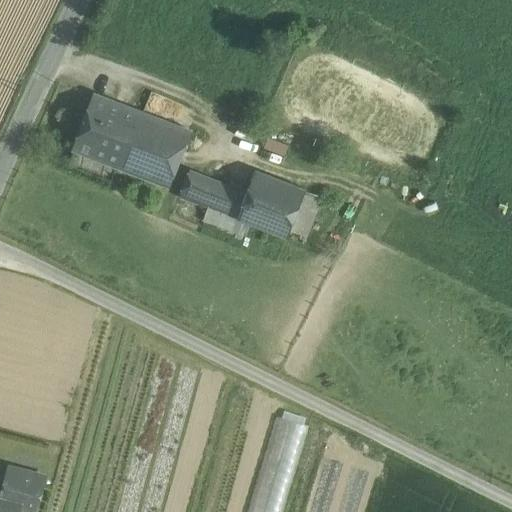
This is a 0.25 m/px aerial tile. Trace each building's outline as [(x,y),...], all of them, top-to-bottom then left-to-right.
[(128,108),(95,95),(75,149),(108,161),(128,108)] [(189,131),(128,108),(108,161),(169,185),(189,131)] [(289,146),(268,138),(265,148),(285,156),(289,146)] [(247,192),(189,169),(179,195),(207,206),(237,218),(247,192)] [(247,192),(237,218),(250,223),(287,237),(306,190),(256,170),(247,192)] [(306,190),(287,237),(303,243),(322,196),(306,190)] [(237,218),(207,206),(203,218),(245,234),(250,223),(237,218)] [(45,476),(10,467),(3,492),(23,497),(20,507),(36,511),(45,476)] [(3,492),(0,490),(0,511),(18,511),(20,507),(23,497),(3,492)]
